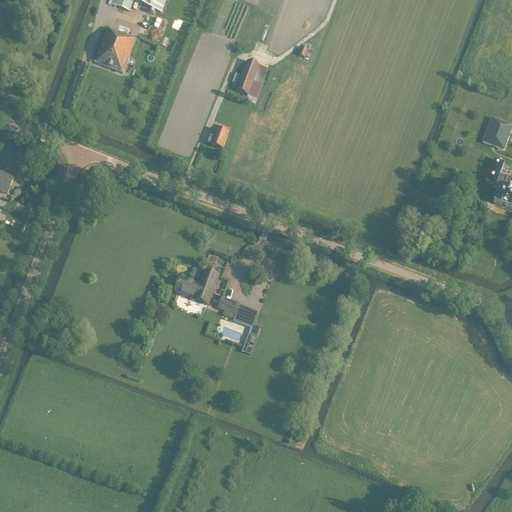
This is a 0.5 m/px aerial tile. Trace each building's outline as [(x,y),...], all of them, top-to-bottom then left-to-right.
[(115,0),(114,6),(130,12),(133,2),(161,12),(165,0),(115,0)] [(138,39),(108,28),(94,62),(122,73),(134,41),(137,42),(138,39)] [(301,47),(298,55),(304,58),(308,49),(301,47)] [(259,65),(249,61),(237,91),(248,95),(259,65)] [(248,95),(246,100),(255,103),(269,68),(259,65),(248,95)] [(511,130),(511,125),(492,118),(483,142),(505,150),(511,130)] [(230,129),(218,124),(211,145),(222,149),(230,129)] [(494,167),(511,167),(511,158),(494,158),(494,167)] [(495,177),(505,181),(508,172),(498,168),(495,177)] [(0,171),(0,189),(7,193),(13,177),(0,171)] [(498,189),(493,203),(511,209),(511,181),(507,180),(504,187),(496,184),(495,187),(498,189)] [(199,283),(179,276),(173,291),(193,299),(207,305),(219,276),(204,270),(199,283)] [(223,298),(219,308),(236,314),(239,304),(223,298)] [(240,309),(238,315),(249,320),(250,316),(251,314),(240,309)] [(251,314),(250,316),(256,318),(258,311),(253,309),(251,314)] [(248,323),(247,326),(252,328),(253,325),(256,318),(250,316),(249,320),(248,323)]
